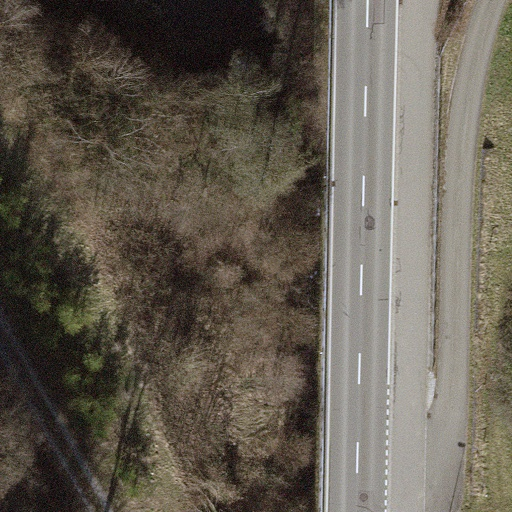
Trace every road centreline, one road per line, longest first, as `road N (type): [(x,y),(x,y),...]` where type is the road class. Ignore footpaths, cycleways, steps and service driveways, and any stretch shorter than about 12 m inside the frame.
road 1 (residential): [(360,507),(412,505),(449,454),(464,135),(495,0)]
road 2 (tertiary): [(360,507),(365,0)]
road 3 (track): [(0,338),(97,511)]
